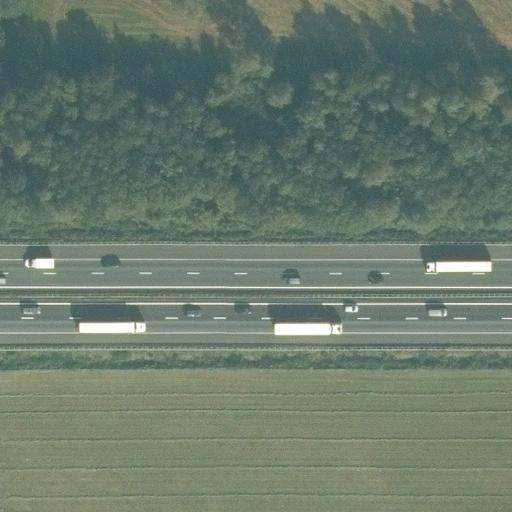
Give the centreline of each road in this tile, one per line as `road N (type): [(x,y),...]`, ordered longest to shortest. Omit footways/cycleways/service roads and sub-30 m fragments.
road 1 (motorway): [(0,319),(511,319)]
road 2 (motorway): [(511,275),(0,275)]
